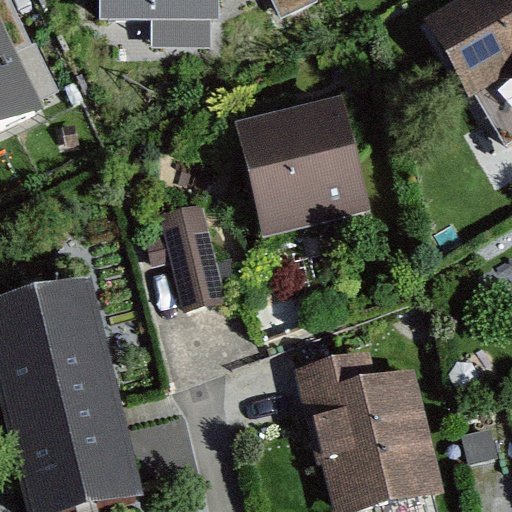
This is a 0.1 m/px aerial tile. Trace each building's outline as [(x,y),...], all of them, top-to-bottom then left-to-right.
[(26,45),(5,0),(0,0),(0,132),(35,116),(9,57),(26,45)] [(211,20),(210,0),(103,0),(103,20),(211,20)] [(315,2),(313,0),(278,0),(287,17),(315,2)] [(511,0),(491,0),(439,31),(475,92),(509,72),(511,72),(511,0)] [(339,112),(242,136),(266,230),(323,216),(325,225),(365,215),(339,112)] [(166,223),(189,315),(222,307),(200,215),(166,223)] [(84,291),(0,311),(0,370),(34,511),(104,511),(137,504),(84,291)] [(378,363),(302,383),(335,511),(419,511),(456,502),(425,383),(386,393),(378,363)]
